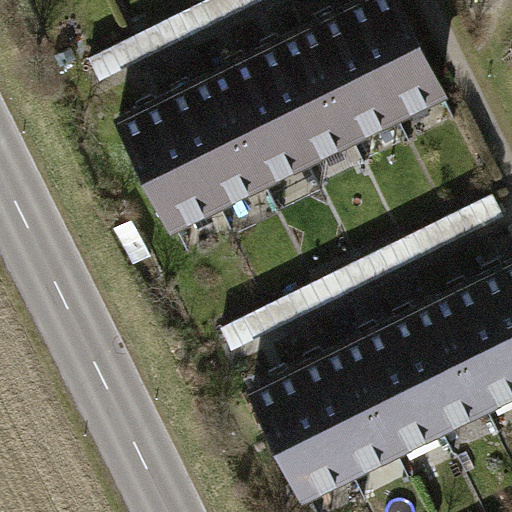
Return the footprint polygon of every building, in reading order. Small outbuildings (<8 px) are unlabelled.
[(442,88),(398,0),(358,0),(346,6),(397,110),(442,88)] [(397,110),(346,6),(301,28),(352,132),(397,110)] [(352,132),(301,28),(258,49),(309,153),(352,132)] [(309,153),(258,49),(212,71),(264,175),(309,153)] [(264,175),(212,71),(167,93),(219,197),(264,175)] [(219,197),(167,93),(121,116),(172,220),(219,197)] [(511,257),(478,274),(511,343),(511,257)] [(511,386),(511,343),(478,274),(433,296),(484,400),(511,386)] [(484,400),(433,296),(390,317),(441,422),(484,400)] [(441,422),(390,317),(344,340),(396,444),(441,422)] [(396,444),(344,340),(299,362),(351,466),(396,444)] [(351,466),(299,362),(253,384),(304,488),(351,466)]
